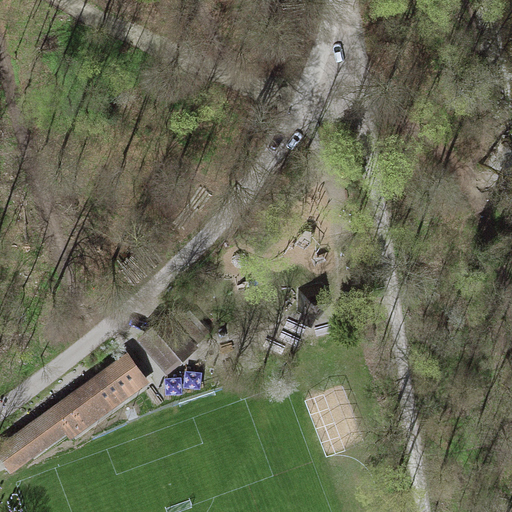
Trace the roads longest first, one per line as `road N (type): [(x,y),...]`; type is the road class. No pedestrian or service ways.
road 1 (track): [(424,511),(347,38)]
road 2 (track): [(0,36),(115,333)]
road 3 (track): [(511,237),(500,171),(358,93)]
road 4 (track): [(78,0),(287,79)]
